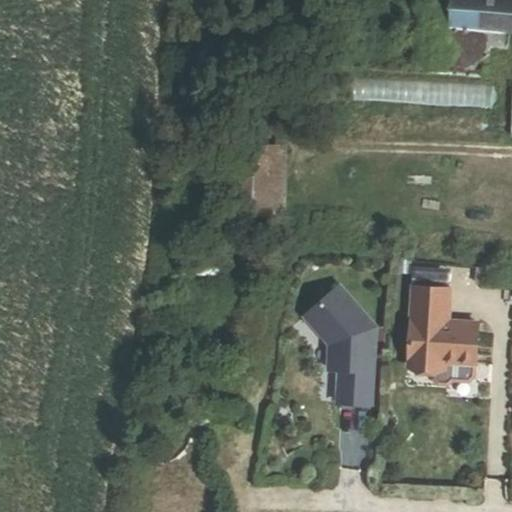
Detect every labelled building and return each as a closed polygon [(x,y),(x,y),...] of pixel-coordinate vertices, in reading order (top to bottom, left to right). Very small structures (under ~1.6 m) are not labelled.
[(439,0),(437,25),(450,27),(452,0),(439,0)] [(511,0),(452,0),(450,27),(511,32),(511,0)] [(239,148),(272,149),(274,90),(241,88),(239,148)] [(236,219),(269,220),(272,149),(239,148),(236,219)] [(269,220),(288,220),(291,150),(272,149),(269,220)] [(185,276),(230,279),(230,267),(186,264),(185,276)] [(370,403),(375,326),(339,285),(305,316),(329,344),(328,368),(338,369),(336,402),(370,403)] [(474,365),(478,322),(448,320),(451,288),(413,285),(406,366),(444,369),(445,362),(474,365)]
